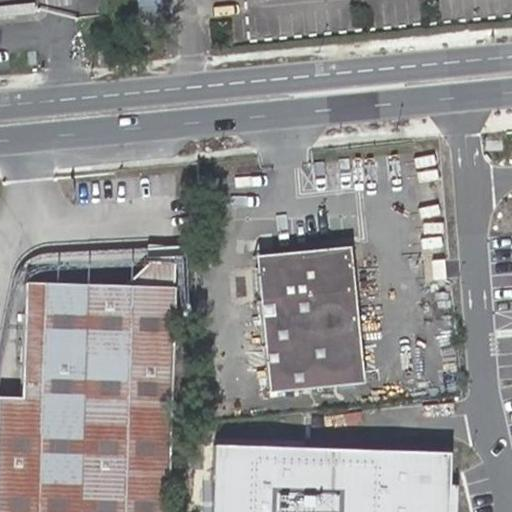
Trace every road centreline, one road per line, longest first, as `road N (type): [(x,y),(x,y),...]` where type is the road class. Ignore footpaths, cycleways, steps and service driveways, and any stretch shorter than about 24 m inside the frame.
road 1 (tertiary): [(511,56),(0,105)]
road 2 (tertiary): [(0,141),(511,92)]
road 3 (unknown): [(37,137),(0,288)]
